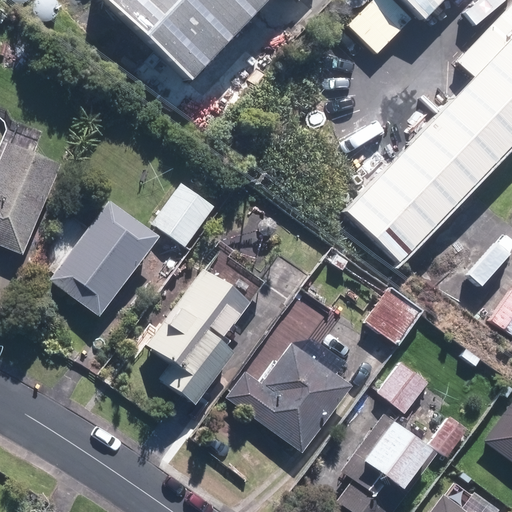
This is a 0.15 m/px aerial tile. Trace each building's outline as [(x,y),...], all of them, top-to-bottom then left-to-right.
[(277,0),(86,0),(86,1),(184,95),(277,0)] [(437,0),(388,0),(414,24),(437,0)] [(511,157),(511,48),(345,220),(399,273),(511,157)] [(0,245),(21,254),(58,164),(2,141),(0,146),(0,245)] [(184,247),(211,206),(178,184),(150,225),(184,247)] [(96,317),(156,235),(108,199),(47,281),(96,317)] [(246,301),(200,268),(146,345),(169,361),(158,377),(193,402),(231,350),(224,345),(228,341),(221,336),(227,328),(233,333),(237,327),(231,323),(246,301)] [(362,322),(395,346),(421,309),(388,286),(362,322)] [(511,336),(511,289),(509,287),(487,320),(511,336)] [(300,452),(349,384),(290,342),(261,383),(244,371),(224,398),(300,452)] [(427,381),(400,361),(376,392),(403,412),(427,381)] [(362,432),(379,406),(365,397),(348,423),(362,432)] [(511,398),(511,399),(481,440),(511,462),(511,398)] [(388,511),(433,452),(381,414),(338,471),(349,479),(334,499),(351,511),(388,511)] [(444,457),(464,428),(448,416),(427,445),(444,457)] [(465,511),(440,494),(426,511),(465,511)]
